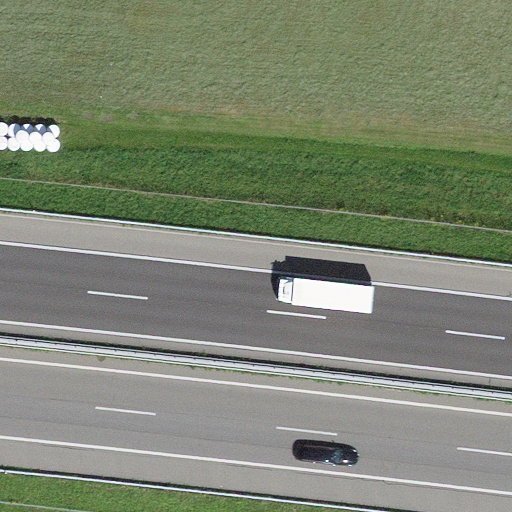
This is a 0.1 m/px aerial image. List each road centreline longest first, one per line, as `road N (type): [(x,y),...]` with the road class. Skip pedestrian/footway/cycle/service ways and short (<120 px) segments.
road 1 (motorway): [(511,339),(0,283)]
road 2 (motorway): [(0,401),(511,457)]
road 3 (track): [(511,168),(0,114)]
